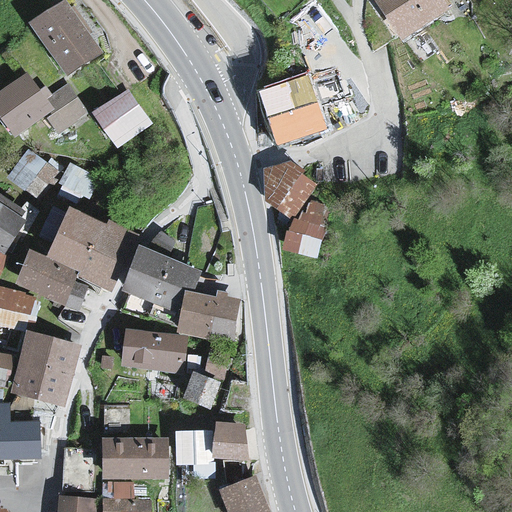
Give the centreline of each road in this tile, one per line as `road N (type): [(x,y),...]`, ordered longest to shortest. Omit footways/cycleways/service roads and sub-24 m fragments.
road 1 (residential): [(49,511),(71,388),(104,309),(151,230),(193,201),(199,184),(176,94),(196,71)]
road 2 (secondary): [(295,511),(249,208),(208,92)]
road 3 (residential): [(208,92),(235,75),(244,51),(207,0)]
